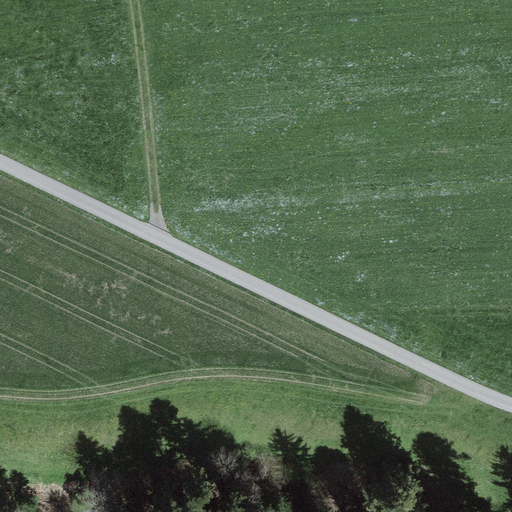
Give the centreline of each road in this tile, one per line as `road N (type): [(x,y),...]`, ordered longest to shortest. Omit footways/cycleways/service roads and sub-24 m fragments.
road 1 (track): [(0,160),(511,404)]
road 2 (track): [(131,0),(159,237)]
